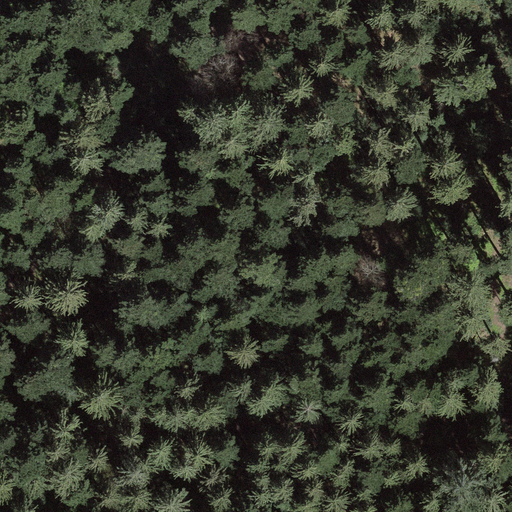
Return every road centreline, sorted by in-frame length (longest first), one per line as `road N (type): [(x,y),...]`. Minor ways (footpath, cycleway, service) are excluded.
road 1 (track): [(444,459),(352,439),(0,409)]
road 2 (track): [(266,34),(0,290)]
road 3 (track): [(385,511),(444,459),(511,419)]
